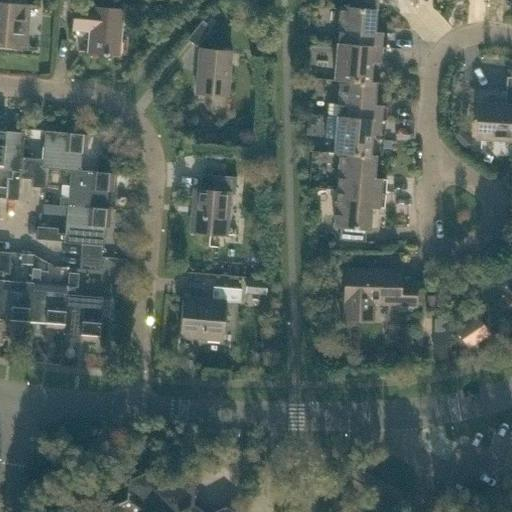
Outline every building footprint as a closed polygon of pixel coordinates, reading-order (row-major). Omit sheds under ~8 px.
[(376,11),(376,0),(350,0),(350,8),(340,7),(337,43),(385,48),(387,33),(373,32),(375,11),(376,11)] [(0,4),(0,44),(25,47),(28,7),(0,4)] [(92,7),(92,8),(75,7),(73,30),(90,31),(88,52),(119,55),(123,10),(92,7)] [(212,27),(219,18),(211,12),(204,21),(212,27)] [(197,46),(212,28),(202,20),(187,39),(197,46)] [(384,62),(385,48),(337,43),(334,80),(340,81),(340,80),(369,83),(369,82),(371,61),(384,62)] [(228,96),(231,51),(199,49),(196,93),(228,96)] [(511,77),(507,77),(505,106),(483,104),(481,138),(511,140),(511,77)] [(369,82),(369,83),(340,80),(340,81),(338,104),(328,103),(327,116),(385,121),(386,106),(373,105),(375,83),(369,82)] [(384,135),(385,121),(327,116),(326,130),(336,131),(334,153),(340,154),(340,153),(369,156),(369,155),(371,134),(384,135)] [(1,131),(1,127),(0,126),(0,169),(12,171),(12,178),(7,178),(5,199),(18,200),(20,178),(22,157),(24,133),(1,131)] [(86,148),(87,135),(45,131),(42,159),(34,158),(32,180),(32,187),(45,188),(46,169),(71,171),(71,170),(80,171),(80,170),(82,148),(86,148)] [(369,155),(369,156),(340,153),(340,154),(337,189),(385,194),(386,180),(373,178),(375,156),(369,155)] [(32,180),(34,158),(22,157),(20,178),(32,180)] [(80,170),(80,171),(71,170),(71,171),(68,198),(60,197),(59,205),(68,206),(106,210),(106,209),(108,187),(112,187),(113,173),(80,170)] [(194,190),(191,232),(226,235),(229,194),(235,194),(236,177),(201,174),(200,190),(194,190)] [(384,208),(385,194),(337,189),(334,226),(340,227),(339,239),(365,242),(366,229),(369,229),(371,207),(384,208)] [(106,209),(106,210),(68,206),(65,234),(58,233),(58,228),(37,227),(36,240),(64,242),(64,243),(81,244),(102,246),(103,246),(105,223),(109,223),(110,209),(106,209)] [(101,258),(102,246),(81,244),(80,256),(101,258)] [(8,273),(10,252),(0,251),(0,318),(15,320),(14,324),(28,325),(28,321),(27,321),(31,283),(3,281),(4,273),(8,273)] [(32,265),(32,256),(22,255),(22,265),(32,265)] [(100,271),(101,258),(80,256),(79,269),(100,271)] [(42,273),(43,261),(34,261),(33,272),(42,273)] [(400,283),(400,271),(345,269),(344,319),(370,320),(373,317),(373,303),(399,303),(399,310),(415,311),(416,283),(400,283)] [(68,274),(67,283),(75,284),(76,275),(68,274)] [(39,284),(40,276),(31,275),(31,283),(27,321),(28,321),(50,323),(50,327),(63,328),(66,286),(39,284)] [(74,296),(75,287),(66,286),(63,328),(62,333),(85,335),(85,339),(99,340),(102,298),(74,296)] [(240,302),(241,289),(213,287),(212,300),(185,297),(181,338),(222,341),(225,301),(240,302)] [(468,347),(488,333),(477,317),(457,330),(468,347)] [(435,319),(434,330),(448,330),(448,319),(435,319)] [(179,474),(162,483),(146,472),(129,480),(127,499),(101,511),(232,511),(225,507),(213,511),(192,511),(195,486),(179,474)]
